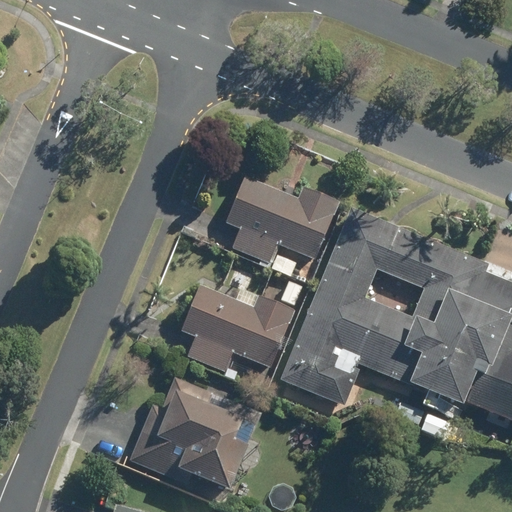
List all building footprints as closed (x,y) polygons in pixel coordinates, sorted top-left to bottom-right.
[(260,259),(258,264),(290,276),(295,262),(271,252),(275,242),(314,257),(337,199),(301,185),(296,197),(242,176),(224,221),(240,227),(232,247),(260,259)] [(511,355),(510,354),(511,348),(511,288),(481,275),(484,268),(347,211),(278,381),(342,407),(358,369),(410,390),(411,387),(458,406),(459,404),(511,425),(511,355)] [(289,282),(282,300),(293,305),(301,287),(289,282)] [(195,335),(187,354),(224,370),(232,351),(270,366),(293,310),(239,288),(234,300),(198,285),(180,329),(195,335)] [(148,411),(128,458),(185,481),(187,477),(222,492),(253,415),(171,381),(157,415),(148,411)] [(401,403),(396,415),(418,424),(423,411),(401,403)]
